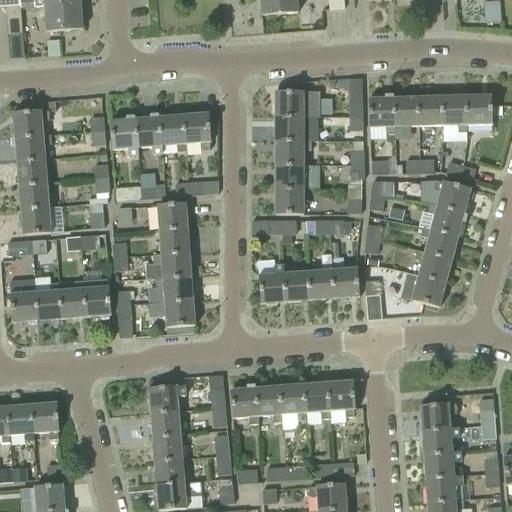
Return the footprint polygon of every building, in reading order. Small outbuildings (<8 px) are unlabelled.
[(33,0),(35,9),(45,9),(81,6),(80,0),(33,0)] [(296,0),(259,0),(261,16),(297,13),(296,0)] [(328,0),(330,13),(345,11),(343,0),(328,0)] [(489,2),(490,22),(505,22),(504,2),(489,2)] [(81,6),(45,9),(47,34),(83,31),(81,6)] [(7,9),(9,37),(24,36),(21,8),(7,9)] [(275,95),(275,121),(303,121),(303,105),(311,105),(311,95),(275,95)] [(465,99),(442,100),(442,127),(458,127),(458,135),(466,135),(465,99)] [(491,99),(465,99),(466,135),(467,135),(467,127),(491,126),(491,99)] [(108,101),(63,100),(63,117),(108,118),(108,101)] [(395,137),(394,100),(369,101),(370,128),(386,128),(386,137),(395,137)] [(418,100),(394,100),(395,137),(395,128),(419,127),(418,100)] [(442,100),(418,100),(419,127),(442,127),(442,100)] [(349,106),(349,120),(363,120),(363,106),(349,106)] [(12,116),(14,141),(50,138),(50,137),(42,138),(41,124),(50,123),(49,113),(40,114),(40,113),(12,116)] [(208,116),(183,118),(186,154),(186,146),(201,145),(201,153),(211,152),(208,116)] [(183,118),(159,120),(162,157),(163,157),(162,148),(176,147),(177,155),(186,154),(183,118)] [(90,121),(91,135),(105,133),(104,120),(90,121)] [(159,120),(136,122),(139,159),(138,150),(151,149),(152,158),(162,157),(159,120)] [(363,120),(349,120),(350,134),(364,134),(363,120)] [(275,121),(275,144),(303,143),(303,121),(275,121)] [(139,159),(136,122),(110,124),(112,152),(128,151),(128,160),(139,159)] [(105,133),(91,135),(92,149),(106,148),(105,133)] [(14,141),(16,164),(44,162),(43,147),(51,147),(50,138),(14,141)] [(275,144),(275,168),(303,168),(303,153),(311,153),(311,144),(303,144),(303,143),(275,144)] [(350,155),(351,168),(365,168),(364,154),(350,155)] [(16,164),(18,188),(46,186),(44,162),(16,164)] [(420,177),(419,163),(406,164),(406,178),(420,177)] [(434,163),(419,163),(420,177),(434,177),(434,163)] [(372,164),(372,178),(387,178),(387,164),(372,164)] [(445,179),(459,182),(462,169),(449,165),(445,179)] [(94,169),(95,183),(109,182),(108,168),(94,169)] [(275,168),(275,191),(303,191),(303,168),(275,168)] [(365,168),(351,168),(351,183),(365,182),(365,168)] [(462,169),(459,182),(473,186),(476,172),(462,169)] [(109,182),(95,183),(96,197),(110,196),(109,182)] [(440,194),(437,208),(464,215),(470,191),(443,184),(443,185),(435,183),(433,192),(440,194)] [(372,184),(371,198),(385,200),(386,184),(372,184)] [(203,185),(188,186),(190,199),(204,198),(203,185)] [(18,188),(21,212),(49,210),(46,186),(18,188)] [(190,199),(188,186),(175,187),(176,200),(190,199)] [(155,188),(141,189),(142,203),(156,202),(155,188)] [(142,203),(141,189),(115,191),(116,205),(142,203)] [(303,191),(275,191),(275,216),(303,216),(303,191)] [(385,200),(371,198),(369,213),(383,215),(385,200)] [(348,203),(348,217),(362,217),(362,202),(348,203)] [(157,209),(160,235),(187,232),(185,207),(157,209)] [(435,217),(431,232),(458,239),(464,215),(437,208),(437,209),(429,207),(427,215),(435,217)] [(49,210),(21,212),(23,237),(51,235),(49,210)] [(132,210),(118,211),(119,226),(133,225),(132,210)] [(404,212),(390,210),(388,220),(402,223),(404,212)] [(90,217),(91,232),(105,231),(104,217),(90,217)] [(344,223),(328,224),(329,237),(344,237),(344,223)] [(280,237),(279,224),(252,224),(252,238),(280,237)] [(296,224),(279,224),(280,237),(296,237),(296,224)] [(329,237),(328,224),(316,224),(316,237),(329,237)] [(368,228),(366,242),(380,244),(381,229),(368,228)] [(428,240),(425,255),(452,263),(458,239),(431,232),(430,233),(423,231),(421,238),(428,240)] [(153,257),(153,258),(189,256),(187,232),(160,235),(161,257),(153,257)] [(94,238),(79,240),(80,253),(95,252),(94,238)] [(80,253),(79,240),(66,241),(68,254),(80,253)] [(46,242),(32,244),(33,257),(47,256),(46,242)] [(380,244),(366,242),(364,256),(378,257),(380,244)] [(33,257),(32,244),(8,246),(9,259),(33,257)] [(112,247),(113,262),(127,260),(126,246),(112,247)] [(422,264),(419,277),(446,284),(452,263),(425,255),(417,253),(415,262),(422,264)] [(155,282),(155,283),(191,280),(189,256),(153,258),(154,266),(162,266),(163,281),(155,282)] [(127,260),(113,262),(114,275),(128,274),(127,260)] [(286,305),(283,268),(274,269),(274,277),(259,279),(262,307),(286,305)] [(283,268),(286,305),(310,303),(308,275),(284,277),(283,268)] [(357,271),(331,273),(334,301),(359,299),(357,271)] [(331,273),(308,275),(310,303),(334,301),(331,273)] [(446,284),(419,277),(413,302),(440,309),(446,284)] [(164,290),(166,306),(193,304),(191,280),(155,283),(156,290),(164,290)] [(98,291),(84,292),(86,320),(111,318),(109,290),(107,290),(107,282),(98,283),(98,291)] [(365,284),(366,299),(380,298),(379,283),(365,284)] [(74,293),(60,294),(62,322),(86,320),(84,292),(83,284),(73,285),(74,293)] [(50,295),(36,296),(38,323),(62,322),(60,294),(59,286),(50,286),(50,295)] [(116,295),(117,310),(131,309),(130,294),(116,295)] [(38,323),(36,296),(11,297),(14,325),(38,323)] [(193,304),(166,306),(168,330),(195,327),(193,304)] [(131,309),(117,310),(118,323),(119,341),(132,340),(131,322),(131,309)] [(353,384),(329,386),(331,413),(345,412),(346,420),(354,419),(354,412),(355,411),(353,384)] [(329,386),(304,388),(307,415),(321,414),(322,422),(330,421),(330,413),(331,413),(329,386)] [(258,419),(256,388),(248,389),(249,392),(232,393),(234,420),(249,419),(250,427),(258,426),(257,419),(258,419)] [(256,388),(258,419),(273,418),(274,425),(282,424),(282,417),(280,389),(257,391),(256,388)] [(304,388),(280,389),(282,417),(297,416),(298,424),(306,423),(306,415),(307,415),(304,388)] [(150,401),(151,416),(179,414),(178,400),(186,399),(185,390),(177,391),(177,389),(149,391),(149,393),(145,394),(146,401),(150,401)] [(210,392),(212,411),(226,410),(224,390),(210,392)] [(480,415),(481,429),(495,428),(494,414),(493,402),(479,403),(480,415)] [(57,406),(32,408),(34,435),(48,434),(49,442),(58,442),(57,434),(59,434),(57,406)] [(421,409),(423,434),(459,431),(459,430),(451,431),(450,417),(457,416),(456,406),(421,409)] [(32,408),(8,410),(10,437),(25,436),(25,444),(34,443),(34,435),(32,408)] [(8,410),(0,410),(0,437),(1,438),(2,446),(10,445),(10,437),(8,410)] [(226,410),(212,411),(214,431),(228,430),(226,410)] [(151,416),(153,440),(181,438),(179,414),(151,416)] [(495,428),(481,429),(482,443),(496,442),(495,428)] [(423,434),(425,457),(460,455),(460,454),(452,455),(451,441),(459,440),(459,431),(423,434)] [(153,440),(155,461),(183,459),(181,438),(153,440)] [(214,439),(216,456),(230,455),(228,438),(214,439)] [(230,455),(216,456),(218,479),(232,478),(230,455)] [(425,457),(426,481),(462,479),(462,478),(454,479),(453,465),(461,465),(460,455),(425,457)] [(155,461),(157,487),(185,485),(183,459),(155,461)] [(484,463),(485,477),(499,476),(497,462),(484,463)] [(354,465),(335,467),(336,481),(354,479),(354,465)] [(47,468),(48,483),(62,481),(61,467),(47,468)] [(336,481),(335,467),(314,468),(315,482),(336,481)] [(306,469),(286,470),(287,484),(307,482),(306,469)] [(27,470),(12,471),(13,485),(28,484),(27,470)] [(287,484),(286,470),(267,471),(267,486),(287,484)] [(13,485),(12,471),(0,472),(0,482),(0,486),(13,485)] [(237,474),(238,488),(258,486),(257,472),(237,474)] [(499,476),(485,477),(486,491),(500,490),(499,476)] [(426,481),(428,505),(456,503),(455,489),(463,488),(462,479),(426,481)] [(185,485),(157,487),(158,511),(171,511),(187,511),(186,499),(202,498),(201,484),(185,486),(185,485)] [(318,499),(318,511),(342,511),(347,511),(345,486),(317,488),(317,490),(309,490),(310,499),(318,499)] [(65,511),(64,487),(35,489),(36,511),(65,511)] [(235,507),(233,487),(219,488),(220,508),(235,507)] [(276,492),(262,493),(263,508),(277,506),(276,492)] [(428,505),(428,511),(462,511),(464,511),(463,503),(456,503),(428,505)]
